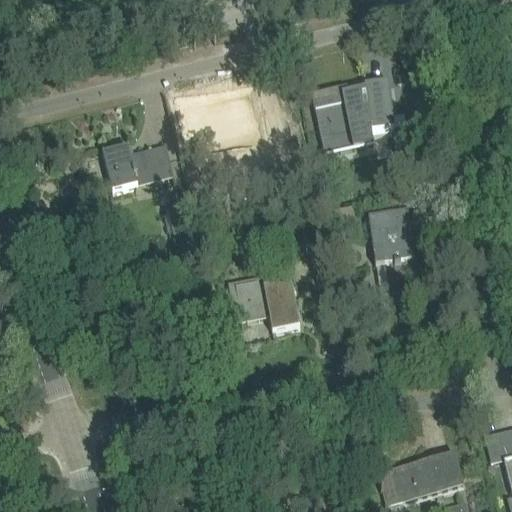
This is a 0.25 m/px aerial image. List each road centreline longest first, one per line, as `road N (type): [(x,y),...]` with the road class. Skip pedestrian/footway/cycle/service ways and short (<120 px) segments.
road 1 (residential): [(0,119),(435,9)]
road 2 (residential): [(64,440),(331,426),(486,390)]
road 3 (residential): [(486,390),(435,9)]
road 4 (residential): [(64,440),(0,244)]
